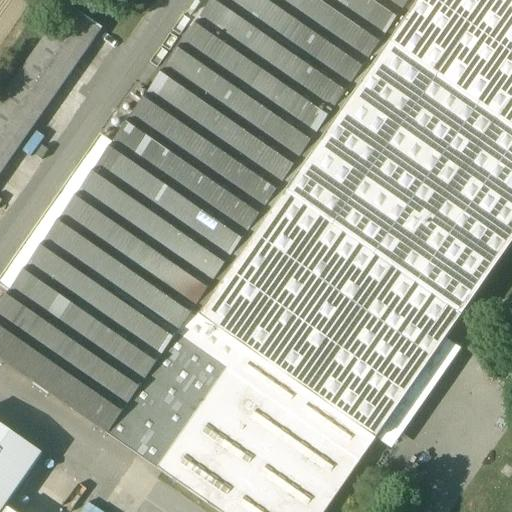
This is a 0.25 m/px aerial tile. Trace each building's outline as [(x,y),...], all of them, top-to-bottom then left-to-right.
[(10,294),(0,308),(0,359),(107,434),(108,435),(178,335),(411,0),(215,0),(87,183),(10,294)] [(511,0),(411,0),(178,335),(226,369),(360,462),(361,462),(377,438),(447,339),(511,244),(511,0)] [(69,5),(0,104),(0,178),(104,30),(69,5)] [(74,174),(0,279),(0,286),(10,294),(87,183),(74,174)] [(178,335),(108,435),(107,434),(107,435),(156,469),(226,369),(178,335)] [(447,339),(377,438),(392,449),(462,349),(447,339)] [(325,511),(360,462),(226,369),(156,469),(217,511),(325,511)] [(0,511),(2,511),(42,455),(0,425),(0,511)]
